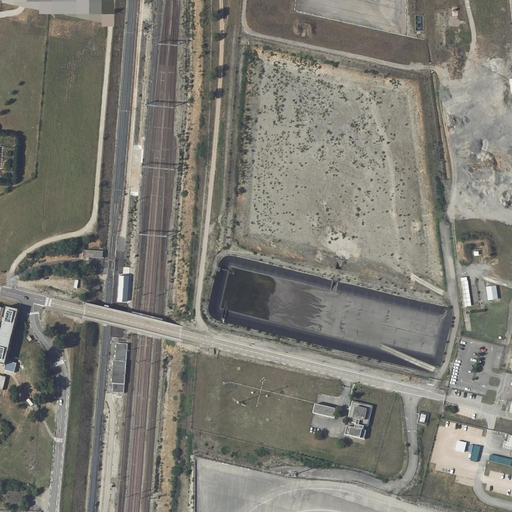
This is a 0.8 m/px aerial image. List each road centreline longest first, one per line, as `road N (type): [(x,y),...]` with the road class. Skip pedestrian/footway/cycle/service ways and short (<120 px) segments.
road 1 (residential): [(85,311),(494,410)]
road 2 (track): [(213,341),(197,309),(215,149),(220,0)]
road 3 (track): [(10,282),(24,251),(77,233),(94,215),(112,0)]
road 4 (residential): [(51,511),(62,380),(33,322),(33,299)]
